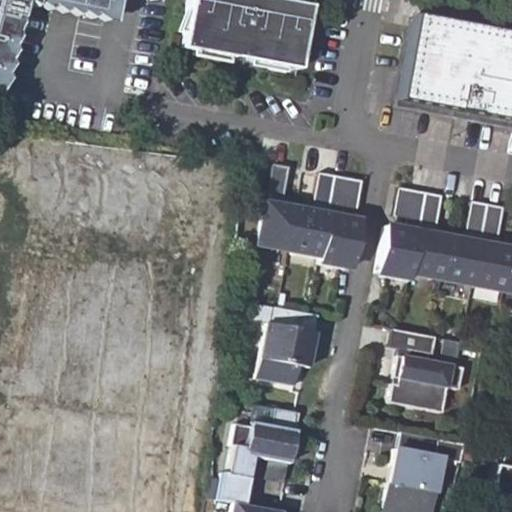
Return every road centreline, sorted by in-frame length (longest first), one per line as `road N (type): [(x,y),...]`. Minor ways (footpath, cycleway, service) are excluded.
road 1 (residential): [(384,146),(331,422),(336,479)]
road 2 (residential): [(369,0),(344,139),(384,146)]
road 3 (residential): [(384,146),(511,170)]
